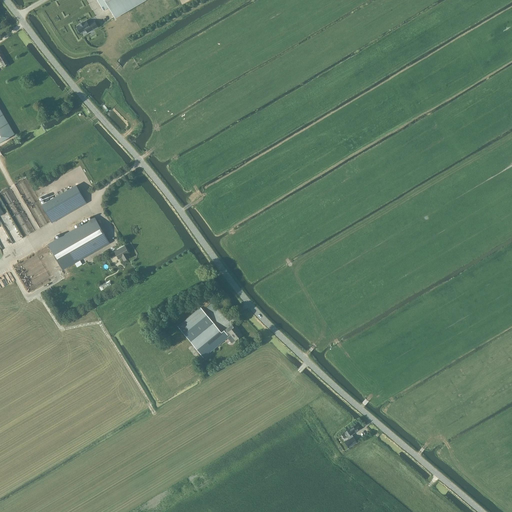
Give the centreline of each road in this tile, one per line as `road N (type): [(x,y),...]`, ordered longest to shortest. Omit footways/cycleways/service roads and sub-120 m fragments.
road 1 (tertiary): [(482,511),(265,322),(6,0)]
road 2 (track): [(0,262),(93,207),(96,195),(140,162)]
